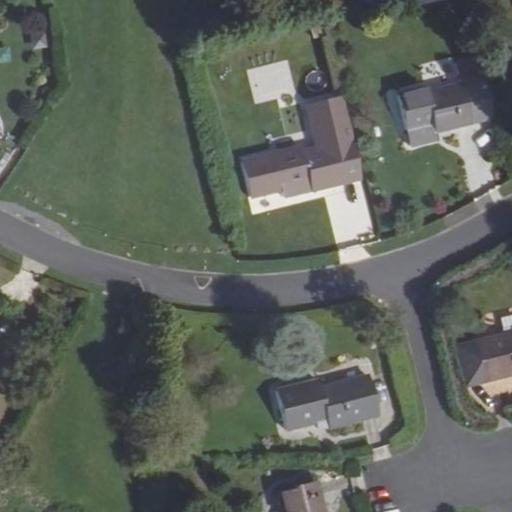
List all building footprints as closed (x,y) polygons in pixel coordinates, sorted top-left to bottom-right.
[(489,116),(475,57),(449,64),(454,85),(422,92),(421,89),(391,96),(400,132),(427,126),(428,131),(489,116)] [(356,180),(346,139),(297,151),(296,147),(266,155),(275,191),(303,185),(304,193),(356,180)] [(23,188),(26,174),(13,171),(9,186),(23,188)] [(511,330),(466,342),(476,382),(511,373),(511,330)] [(476,382),(466,342),(448,347),(458,386),(476,382)] [(373,415),(364,375),(315,387),(313,379),(269,389),(278,430),(310,423),(321,420),(323,427),(373,415)] [(323,427),(321,420),(310,423),(311,429),(323,427)] [(318,511),(310,479),(274,488),(279,511),(318,511)]
